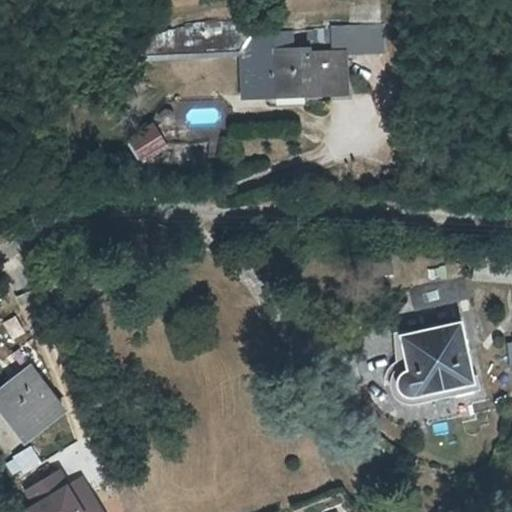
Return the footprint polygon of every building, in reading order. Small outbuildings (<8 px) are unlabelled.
[(209,30),(153,43),(153,63),(250,60),(251,101),(282,100),(281,60),(315,58),(315,63),(349,62),(349,64),(388,62),(386,8),(354,10),(355,37),(261,45),(260,27),(209,30)] [(281,60),(282,100),(315,100),(315,103),(350,101),(349,64),(349,62),(315,63),(315,58),(281,60)] [(134,162),(165,150),(154,121),(123,133),(134,162)] [(477,267),(475,288),(493,290),(494,269),(477,267)] [(396,283),(394,272),(378,273),(379,285),(396,283)] [(471,307),(467,286),(416,297),(421,318),(471,307)] [(402,401),(407,403),(412,402),(412,405),(453,395),(451,390),(474,385),(462,331),(404,345),(412,379),(405,381),(402,382),(399,385),(398,388),(398,392),(399,397),(402,401)] [(62,417),(31,374),(0,395),(0,408),(24,443),(62,417)] [(90,511),(83,498),(86,496),(77,481),(65,489),(55,472),(22,490),(32,508),(25,511),(95,511),(94,509),(90,511)]
